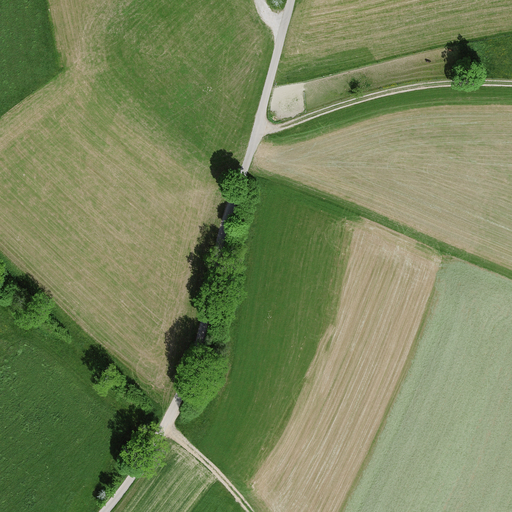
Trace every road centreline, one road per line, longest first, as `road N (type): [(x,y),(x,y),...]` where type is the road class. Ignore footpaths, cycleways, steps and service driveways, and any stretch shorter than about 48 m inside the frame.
road 1 (residential): [(291,0),(222,230),(193,366),(165,425),(104,511)]
road 2 (track): [(257,126),(280,127),(411,87),(511,84)]
